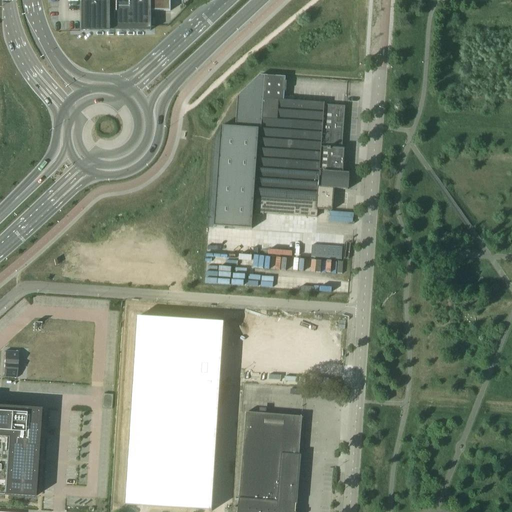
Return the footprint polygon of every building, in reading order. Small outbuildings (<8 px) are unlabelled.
[(151,31),(151,11),(171,11),(170,0),(79,0),(79,31),(151,31)] [(236,127),(221,126),(214,226),(252,229),(253,213),(317,217),(317,210),(333,211),(334,189),(347,190),(349,174),(343,173),(345,149),(342,149),(345,107),(324,105),(325,103),(324,102),(324,103),(284,100),(286,77),(260,75),(238,97),(236,127)] [(93,231),(91,256),(191,263),(192,238),(180,237),(182,208),(158,206),(155,235),(93,231)] [(330,222),(354,222),(355,212),(330,212),(330,222)] [(253,243),(248,242),(248,239),(240,239),(239,251),(252,251),(253,243)] [(311,257),(342,259),(342,248),(312,246),(311,257)] [(267,255),(267,264),(285,264),(285,255),(267,255)] [(307,267),(308,257),(289,255),(288,264),(307,267)] [(309,267),(327,267),(327,259),(309,259),(309,267)] [(125,505),(212,511),(224,358),(227,324),(140,317),(125,505)] [(5,351),(4,364),(17,365),(18,352),(5,351)] [(16,378),(17,365),(4,364),(4,378),(16,378)] [(114,395),(104,394),(103,408),(113,409),(114,395)] [(0,495),(34,497),(40,409),(0,406),(0,495)] [(296,511),(301,455),(299,455),(302,417),(247,412),(239,508),(234,507),(233,511),(296,511)]
